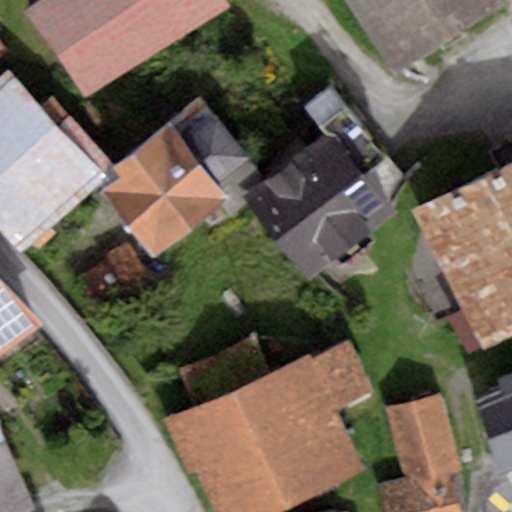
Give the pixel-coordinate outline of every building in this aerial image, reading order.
[(223,0),(40,0),(23,12),(84,102),(228,6),(223,0)] [(345,0),(394,74),(506,1),(505,0),(345,0)] [(8,69),(0,75),(0,232),(21,255),(98,187),(104,193),(120,179),(110,167),(112,165),(51,97),(41,106),(8,69)] [(324,133),(241,195),(306,278),(392,211),(388,206),(404,177),(328,87),(304,107),(324,133)] [(120,179),(104,193),(153,254),(258,173),(199,98),(112,165),(110,167),(120,179)] [(511,159),(411,210),(482,350),(511,334),(511,159)] [(0,357),(43,325),(0,280),(0,357)] [(193,406),(163,420),(189,474),(195,471),(214,511),(269,511),(360,469),(331,409),(370,390),(347,342),(312,358),(309,351),(268,370),(255,335),(178,370),(193,406)] [(499,387),(473,398),(501,473),(511,469),(511,372),(496,380),(499,387)] [(404,477),(377,484),(384,511),(460,511),(450,474),(461,471),(439,395),(385,410),(404,477)] [(0,511),(18,511),(33,508),(0,430),(0,511)]
